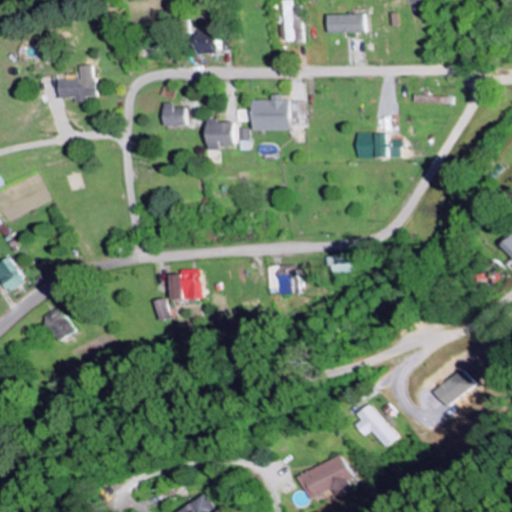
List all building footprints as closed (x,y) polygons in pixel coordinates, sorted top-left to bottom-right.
[(286,0),(285,0),(287,42),(295,42),(293,0),(286,0)] [(368,14),(331,15),(332,33),(368,32),(368,14)] [(223,35),(205,34),(204,52),(223,52),(223,35)] [(175,92),(163,87),(160,95),(171,100),(175,92)] [(448,96),(411,95),(411,104),(447,104),(448,96)] [(166,126),(188,125),(187,107),(176,107),(176,103),(165,104),(166,126)] [(395,141),(386,141),(387,134),(354,133),(354,157),(395,158),(395,141)] [(511,232),(511,231),(496,246),(511,262),(511,232)] [(319,257),(323,276),(346,271),(342,252),(319,257)] [(0,279),(7,292),(26,282),(12,257),(0,264),(0,279)] [(169,300),(198,299),(198,271),(168,271),(169,300)] [(154,320),(165,319),(163,299),(151,301),(154,320)] [(54,343),(71,333),(57,307),(40,316),(54,343)] [(434,393),(445,408),(476,384),(464,369),(434,393)] [(377,448),(392,439),(371,405),(356,415),(360,421),(353,425),(360,437),(367,432),(377,448)] [(344,481),(351,478),(342,457),(296,476),(307,500),(329,491),(331,495),(347,489),(344,481)] [(186,511),(221,511),(212,497),(186,511)]
